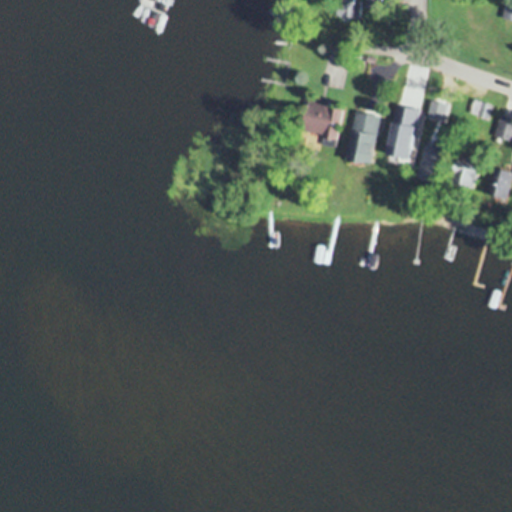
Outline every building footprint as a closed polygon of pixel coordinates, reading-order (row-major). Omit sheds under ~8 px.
[(382,0),(336,0),(337,18),(362,18),(362,10),(382,10),(382,0)] [(420,113),(429,84),(416,79),(406,109),(420,113)] [(448,91),(438,87),(431,106),(440,110),(448,91)] [(467,112),(486,122),(494,106),(475,97),(467,112)] [(340,137),(342,107),(328,106),(329,99),(310,98),(308,136),(340,137)] [(382,115),(357,111),(349,161),(374,165),(382,115)] [(495,136),(511,141),(511,120),(502,116),(495,136)] [(410,169),(414,147),(406,145),(408,135),(396,133),(390,166),(410,169)] [(453,184),(477,191),(486,159),(461,153),(453,184)] [(511,195),(511,172),(494,172),(494,195),(511,195)]
